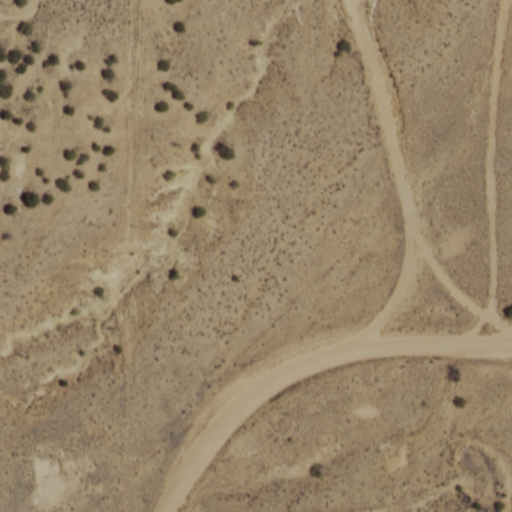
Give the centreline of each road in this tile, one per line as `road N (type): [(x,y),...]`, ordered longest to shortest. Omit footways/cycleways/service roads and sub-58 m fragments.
road 1 (tertiary): [(162,511),(220,421),(257,385),(302,361),(351,345),(511,347)]
road 2 (residential): [(351,345),(404,277),(412,230),(353,0)]
